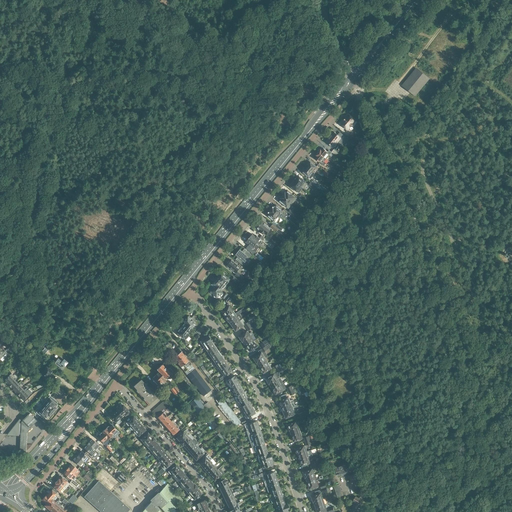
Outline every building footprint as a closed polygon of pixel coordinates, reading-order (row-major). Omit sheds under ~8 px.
[(493,80),(493,81),(493,82),(494,83),(511,99),(511,54),(495,78),(493,80)] [(428,79),(416,69),(403,85),(415,95),(428,79)] [(356,121),(353,119),(348,115),(347,115),(346,116),(346,117),(344,119),(351,125),(356,121)] [(351,125),(344,119),(343,121),(342,122),(341,123),(341,124),(340,124),(347,130),(351,125)] [(345,141),(344,140),(334,132),(333,133),(332,134),(332,135),(330,137),(339,144),(340,145),(341,143),(342,144),(345,141)] [(339,144),(330,137),(328,139),(327,139),(326,140),(326,141),(326,142),(333,148),(334,149),(339,144)] [(320,149),(318,152),(326,159),(329,155),(327,153),(328,152),(323,149),(322,150),(320,149)] [(361,151),(358,149),(353,155),(356,157),(361,151)] [(331,153),(338,158),(340,159),(341,156),(334,150),(331,153)] [(322,164),(326,159),(318,152),(313,157),(322,164)] [(315,174),(316,172),(318,169),(317,168),(310,162),(309,163),(308,163),(307,164),(308,165),(306,167),(315,174)] [(311,179),(315,174),(306,167),(304,169),(303,169),(302,170),(302,171),(302,172),(309,177),(311,179)] [(337,180),(339,177),(331,171),(329,174),(337,180)] [(296,179),(294,181),(303,188),(304,189),(307,184),(305,182),(298,176),(297,177),(296,178),(296,179)] [(325,194),(328,191),(322,186),(321,187),(313,180),(311,183),(325,194)] [(290,186),(297,192),(299,193),(303,188),(294,181),(292,183),(291,183),(290,185),(290,186)] [(283,195),(282,195),(292,204),(296,199),(293,196),(287,191),(285,193),(284,193),(283,194),(283,195)] [(292,204),(282,195),(282,196),(281,198),(279,201),(285,206),(288,208),(292,204)] [(270,210),(278,216),(282,219),(284,216),(283,215),(285,213),(275,205),(274,207),(273,207),(270,210)] [(278,216),(270,210),(268,213),(269,213),(267,215),(274,221),(278,216)] [(298,227),(301,223),(292,215),(291,214),(289,216),(291,218),(289,220),(298,227)] [(258,228),(257,229),(259,231),(263,235),(264,233),(267,235),(271,229),(264,224),(265,223),(263,221),(258,228)] [(273,224),(270,227),(282,237),(281,238),(284,241),(287,236),(273,224)] [(260,239),(260,238),(256,236),(255,237),(252,234),(249,238),(259,246),(265,239),(262,236),(260,239)] [(259,246),(249,238),(246,242),(249,245),(248,246),(252,249),(254,251),(255,250),(259,246)] [(244,249),(242,252),(240,250),(237,253),(236,255),(238,257),(236,259),(243,265),(247,261),(252,255),(244,249)] [(259,259),(257,262),(264,268),(266,265),(259,259)] [(228,264),(227,266),(236,273),(238,271),(239,272),(242,269),(240,268),(240,267),(232,260),(230,262),(229,261),(227,264),(228,264)] [(246,292),(255,280),(257,278),(249,271),(247,273),(248,274),(245,278),(238,272),(234,276),(240,281),(246,292)] [(219,275),(217,278),(225,285),(229,279),(222,273),(221,273),(219,276),(219,275)] [(213,284),(214,285),(220,290),(222,288),(224,290),(227,286),(225,285),(217,278),(214,281),(215,281),(213,284)] [(223,294),(220,290),(214,285),(213,284),(211,286),(212,288),(212,289),(209,292),(211,294),(213,293),(217,297),(219,295),(220,296),(223,294)] [(222,311),(226,316),(234,311),(229,304),(222,308),(223,310),(222,311)] [(229,322),(229,321),(245,310),(243,308),(238,311),(235,313),(234,311),(226,316),(225,316),(229,322)] [(229,321),(230,322),(230,323),(231,324),(233,326),(243,319),(242,318),(241,317),(239,319),(237,316),(240,314),(245,310),(229,321)] [(244,325),(246,328),(251,325),(251,324),(260,318),(257,313),(252,317),(252,318),(248,321),(248,322),(246,324),(244,325)] [(183,320),(185,323),(191,328),(194,324),(193,323),(194,322),(192,320),(189,316),(186,318),(185,318),(184,319),(184,320),(183,320)] [(236,331),(244,325),(246,324),(243,319),(233,326),(234,328),(235,330),(236,331)] [(261,319),(251,325),(246,328),(248,331),(252,328),(253,329),(263,322),(261,319)] [(181,328),(187,333),(188,333),(191,328),(185,323),(183,326),(182,326),(181,328)] [(199,329),(196,332),(200,334),(204,329),(201,326),(201,327),(199,329)] [(189,334),(188,333),(187,333),(181,328),(179,330),(177,333),(183,338),(185,340),(189,334)] [(243,342),(243,341),(251,336),(254,334),(252,332),(250,334),(247,331),(239,337),(243,342)] [(212,341),(211,340),(209,337),(210,337),(208,335),(201,340),(199,341),(201,344),(201,343),(203,346),(212,341)] [(251,336),(243,341),(244,342),(244,343),(245,344),(246,346),(254,341),(251,336)] [(272,336),(263,342),(265,345),(274,339),(272,336)] [(263,342),(260,344),(257,339),(254,341),(246,346),(248,348),(248,349),(249,350),(250,350),(250,351),(259,345),(261,349),(266,346),(265,345),(263,342)] [(206,349),(207,351),(214,346),(213,344),(212,341),(203,346),(205,349),(206,349)] [(208,353),(210,356),(218,351),(216,348),(214,346),(207,351),(208,352),(208,353)] [(2,351),(0,353),(0,359),(3,356),(5,355),(6,355),(7,357),(12,353),(8,349),(4,353),(2,351)] [(176,360),(179,365),(187,359),(180,349),(176,352),(178,354),(174,357),(176,360)] [(220,353),(218,351),(210,356),(212,359),(213,359),(214,361),(221,356),(219,354),(220,353)] [(257,363),(265,358),(262,353),(254,358),(257,363)] [(222,358),(221,356),(214,361),(215,362),(214,363),(217,366),(225,360),(223,358),(222,358)] [(58,358),(54,363),(59,367),(61,368),(62,369),(64,366),(65,366),(68,362),(64,359),(64,360),(63,359),(62,358),(60,360),(58,358)] [(259,365),(260,368),(268,363),(265,358),(257,363),(258,363),(258,364),(258,365),(259,365)] [(187,359),(179,365),(203,396),(211,390),(187,359)] [(218,366),(221,371),(228,366),(226,363),(227,363),(225,360),(217,366),(217,367),(218,366)] [(272,368),(268,363),(260,368),(262,370),(262,371),(263,372),(264,373),(272,368)] [(45,364),(38,372),(41,374),(40,375),(45,379),(48,376),(49,375),(52,371),(48,368),(49,367),(45,364)] [(156,369),(159,372),(166,378),(173,371),(170,367),(167,369),(162,364),(156,369)] [(225,378),(230,375),(229,373),(231,371),(231,370),(232,370),(230,367),(229,368),(228,366),(221,371),(222,372),(221,372),(223,376),(219,378),(221,380),(225,377),(225,378)] [(280,378),(277,372),(277,373),(276,371),(271,374),(272,375),(266,379),(269,384),(270,384),(280,378)] [(167,380),(166,378),(159,372),(152,379),(158,386),(162,382),(163,383),(167,380)] [(12,374),(4,380),(5,380),(8,384),(16,376),(15,374),(14,375),(12,374)] [(232,378),(230,375),(225,378),(226,378),(224,379),(226,381),(228,384),(229,383),(230,386),(237,382),(236,380),(237,379),(236,377),(235,377),(234,377),(232,378)] [(16,376),(8,384),(11,387),(17,382),(15,380),(16,379),(17,377),(16,376)] [(271,387),(272,388),(281,384),(283,383),(280,378),(270,384),(270,385),(271,387)] [(133,386),(149,404),(157,398),(141,379),(133,386)] [(17,382),(11,387),(14,390),(23,382),(21,381),(19,382),(18,383),(17,382)] [(23,382),(14,390),(17,394),(23,388),(21,386),(22,385),(24,384),(23,382)] [(232,392),(241,387),(239,384),(237,382),(230,386),(231,388),(230,388),(232,392)] [(283,383),(281,384),(272,388),(274,391),(275,393),(276,394),(284,389),(286,388),(283,383)] [(288,392),(293,389),(297,387),(295,383),(286,388),(288,392)] [(58,386),(54,391),(60,396),(64,392),(58,386)] [(23,388),(17,394),(20,397),(29,389),(27,387),(24,390),(23,388)] [(243,392),(242,390),(243,390),(241,387),(232,392),(234,395),(235,395),(236,396),(243,392)] [(29,389),(20,397),(23,400),(32,392),(29,389)] [(247,397),(245,394),(245,395),(243,392),(236,396),(237,398),(236,399),(238,402),(237,402),(237,403),(247,397)] [(286,394),(281,396),(283,399),(278,401),(281,407),(291,403),(294,402),(293,399),(290,400),(289,397),(288,397),(286,394)] [(48,402),(45,406),(53,412),(54,412),(56,409),(55,409),(56,408),(55,407),(56,404),(54,402),(55,400),(50,396),(46,401),(48,402)] [(249,403),(249,402),(248,400),(247,397),(237,403),(240,407),(241,406),(242,407),(249,403)] [(241,422),(224,399),(218,403),(236,426),(241,422)] [(164,400),(152,411),(156,415),(168,405),(164,400)] [(204,415),(208,412),(200,401),(196,404),(204,415)] [(214,411),(208,402),(204,405),(210,414),(214,411)] [(253,407),(252,407),(251,405),(250,405),(249,403),(242,407),(243,409),(242,409),(244,412),(253,407)] [(293,406),(291,403),(281,407),(282,408),(281,408),(282,410),(283,410),(283,412),(293,408),(300,405),(299,403),(293,406)] [(122,416),(122,417),(124,415),(127,418),(131,415),(127,410),(122,404),(121,404),(120,404),(120,405),(120,406),(121,407),(120,408),(119,407),(116,410),(117,410),(122,416)] [(40,408),(36,412),(41,417),(43,415),(46,417),(48,415),(49,416),(50,416),(51,416),(53,413),(52,413),(53,412),(45,406),(42,409),(40,408)] [(251,416),(255,413),(254,411),(253,407),(244,412),(245,416),(247,420),(252,418),(251,417),(251,416)] [(296,414),(293,408),(283,412),(285,415),(284,415),(285,417),(286,417),(286,418),(296,414)] [(120,419),(120,418),(122,416),(117,410),(114,413),(114,412),(111,415),(110,416),(116,423),(120,419)] [(162,421),(162,422),(167,417),(163,412),(158,417),(160,419),(160,420),(161,421),(162,421)] [(9,434),(9,435),(21,436),(20,444),(20,451),(20,452),(24,452),(26,452),(26,451),(26,444),(26,436),(27,433),(27,432),(27,431),(31,428),(29,427),(33,423),(36,420),(29,413),(29,414),(29,415),(26,417),(24,419),(23,418),(22,416),(9,432),(9,433),(9,434)] [(133,416),(125,423),(128,425),(129,424),(130,427),(137,421),(138,420),(136,418),(135,418),(133,416)] [(167,417),(162,422),(164,424),(163,424),(165,426),(166,426),(172,421),(170,418),(168,416),(167,417)] [(168,428),(170,431),(175,426),(176,424),(172,420),(172,421),(166,426),(166,427),(167,428),(168,428)] [(137,421),(130,427),(129,428),(132,430),(133,429),(135,431),(141,425),(142,424),(140,423),(139,423),(137,421)] [(247,430),(250,429),(258,426),(258,424),(257,422),(257,421),(256,421),(249,424),(246,425),(247,428),(246,428),(247,430)] [(289,431),(290,430),(299,427),(298,425),(299,424),(298,422),(297,422),(297,421),(287,425),(289,431)] [(111,424),(106,428),(113,435),(118,431),(116,428),(116,429),(111,424)] [(143,427),(141,425),(135,431),(134,432),(135,434),(136,434),(139,436),(146,430),(145,429),(145,428),(144,427),(143,427)] [(175,426),(170,431),(171,433),(172,433),(174,435),(176,433),(180,429),(177,427),(177,428),(176,427),(175,426)] [(252,434),(260,432),(259,430),(260,429),(259,427),(258,427),(258,426),(250,429),(247,430),(248,436),(252,434)] [(113,435),(106,428),(102,432),(109,440),(111,438),(113,439),(115,437),(113,435)] [(186,429),(183,432),(177,438),(177,439),(178,441),(179,440),(180,442),(187,436),(190,434),(192,432),(191,431),(189,433),(188,432),(186,429)] [(106,442),(109,440),(102,432),(100,434),(100,435),(98,437),(104,444),(105,443),(106,444),(107,443),(106,442)] [(250,441),(254,440),(262,437),(261,435),(262,435),(261,433),(260,432),(252,434),(248,436),(250,441)] [(303,439),(301,432),(292,435),(293,438),(292,438),(293,440),(294,442),(303,439)] [(145,445),(145,444),(152,438),(150,436),(151,435),(149,433),(148,434),(148,433),(141,439),(143,442),(142,443),(145,445)] [(187,436),(180,442),(181,442),(180,443),(182,446),(183,445),(184,446),(191,440),(187,436)] [(264,443),(264,442),(263,441),(264,440),(263,438),(262,438),(262,437),(254,440),(250,441),(252,447),(264,443)] [(149,449),(156,443),(155,441),(155,440),(153,438),(152,438),(145,444),(147,446),(147,447),(149,449)] [(88,443),(96,450),(99,453),(100,451),(97,448),(97,449),(96,448),(99,445),(98,444),(91,439),(89,441),(90,442),(89,442),(88,443)] [(194,443),(191,440),(184,446),(185,447),(184,448),(186,449),(187,449),(188,451),(195,445),(200,440),(199,439),(194,443)] [(99,453),(96,450),(88,443),(86,445),(84,448),(91,455),(94,457),(95,457),(96,457),(99,453)] [(153,454),(154,453),(161,447),(159,446),(159,445),(158,443),(157,443),(156,443),(149,449),(152,451),(151,452),(153,454)] [(254,452),(258,451),(266,448),(265,446),(266,446),(265,444),(264,443),(252,447),(254,452)] [(191,453),(192,455),(199,449),(199,448),(198,446),(197,447),(195,445),(188,451),(189,451),(188,452),(189,454),(191,453)] [(297,454),(307,451),(305,446),(296,449),(297,454)] [(157,459),(158,458),(165,452),(163,450),(163,449),(162,448),(161,448),(161,447),(154,453),(156,456),(155,457),(157,459)] [(199,450),(199,449),(192,455),(192,457),(193,458),(195,458),(196,460),(206,452),(205,451),(202,447),(199,450)] [(266,449),(266,448),(258,451),(254,452),(255,456),(256,455),(257,458),(259,457),(268,454),(267,452),(267,451),(267,449),(266,449)] [(299,458),(300,460),(309,457),(308,455),(310,454),(309,450),(307,451),(297,454),(298,455),(298,454),(298,455),(298,456),(299,458)] [(90,459),(87,457),(88,457),(81,452),(77,456),(84,461),(85,462),(86,461),(87,462),(90,459)] [(162,463),(169,457),(167,455),(167,454),(166,452),(165,453),(165,452),(158,458),(160,461),(159,461),(161,464),(162,463)] [(201,467),(202,467),(212,459),(209,455),(211,453),(209,452),(207,453),(207,454),(203,457),(204,458),(199,463),(200,465),(200,466),(201,467)] [(270,453),(268,454),(259,457),(261,463),(271,459),(272,459),(270,453)] [(80,466),(84,461),(77,456),(74,461),(80,466)] [(112,456),(109,458),(117,465),(119,463),(112,456)] [(311,456),(309,457),(300,460),(301,462),(300,463),(301,465),(302,465),(302,466),(311,463),(312,462),(313,465),(318,463),(316,457),(312,458),(311,456)] [(169,457),(162,463),(164,465),(163,466),(166,469),(173,462),(171,460),(172,459),(170,457),(169,457)] [(205,472),(206,471),(213,465),(214,465),(215,463),(212,459),(202,467),(204,469),(204,470),(205,472)] [(272,461),(271,459),(261,463),(262,468),(263,468),(264,468),(273,465),(273,464),(274,464),(273,462),(272,461)] [(350,462),(335,467),(338,476),(340,475),(341,476),(345,475),(345,473),(353,471),(350,462)] [(69,467),(67,469),(76,476),(80,472),(77,470),(78,469),(71,464),(70,464),(68,466),(69,467)] [(170,474),(171,473),(173,476),(180,470),(180,469),(180,468),(179,467),(178,467),(176,465),(172,468),(168,471),(170,474)] [(213,465),(206,471),(208,473),(208,474),(209,476),(210,476),(217,470),(215,468),(216,467),(214,465),(213,465)] [(218,469),(217,470),(210,476),(212,478),(212,479),(213,480),(214,480),(221,475),(224,473),(221,469),(223,467),(222,466),(218,469)] [(76,476),(67,469),(66,471),(65,471),(64,472),(64,473),(63,473),(70,479),(70,478),(73,480),(76,476)] [(303,472),(305,477),(315,474),(313,469),(303,472)] [(182,472),(180,470),(173,476),(172,476),(174,479),(175,478),(177,480),(184,474),(184,473),(183,471),(182,472)] [(265,481),(267,480),(276,477),(275,475),(275,474),(275,473),(274,472),(266,474),(265,472),(262,473),(263,476),(265,481)] [(121,483),(127,477),(121,473),(116,479),(121,483)] [(83,477),(85,479),(88,481),(86,484),(87,485),(92,480),(86,474),(83,477)] [(179,483),(179,482),(182,485),(188,479),(188,478),(187,476),(186,476),(184,474),(177,480),(177,481),(179,483)] [(307,481),(308,483),(317,480),(315,474),(305,477),(305,478),(306,478),(306,479),(307,481)] [(57,481),(64,487),(67,482),(61,476),(59,479),(58,479),(57,480),(57,481)] [(276,478),(276,477),(267,480),(265,481),(264,481),(266,487),(267,487),(269,486),(277,483),(277,481),(277,480),(276,478)] [(188,479),(182,485),(181,486),(183,488),(184,487),(186,490),(192,484),(192,483),(192,482),(191,481),(190,481),(188,479)] [(228,483),(229,483),(227,480),(225,481),(224,479),(216,483),(218,488),(228,483)] [(127,511),(130,509),(98,480),(84,496),(102,511),(127,511)] [(319,486),(317,480),(308,483),(309,486),(308,486),(309,488),(310,489),(319,486)] [(60,491),(64,487),(57,481),(57,482),(56,482),(55,483),(55,484),(53,486),(60,491)] [(159,491),(158,493),(150,499),(152,501),(157,506),(158,505),(164,511),(170,511),(174,509),(183,500),(176,492),(167,483),(160,491),(159,491)] [(220,490),(221,493),(229,489),(227,486),(229,485),(228,483),(218,488),(219,488),(220,490)] [(277,483),(269,486),(267,487),(268,492),(271,491),(279,489),(279,486),(278,484),(278,483),(277,483)] [(188,492),(190,495),(197,489),(196,488),(198,487),(195,485),(194,486),(192,484),(186,490),(185,490),(187,493),(188,492)] [(42,501),(46,504),(51,499),(53,497),(54,495),(59,499),(61,497),(62,496),(57,492),(53,488),(47,495),(46,495),(42,499),(43,500),(42,501)] [(197,489),(190,495),(189,495),(191,498),(192,497),(194,499),(201,493),(201,492),(200,490),(198,491),(197,489)] [(224,497),(233,493),(232,491),(230,491),(229,489),(221,493),(222,495),(223,495),(224,497)] [(272,497),(273,497),(281,494),(280,492),(281,491),(280,489),(279,489),(271,491),(272,494),(271,495),(272,497)] [(225,500),(226,503),(234,499),(232,496),(234,495),(233,493),(224,497),(225,500)] [(312,496),(313,502),(323,498),(321,493),(312,496)] [(72,504),(77,498),(73,494),(68,500),(72,504)] [(281,494),(273,497),(274,500),(271,501),(272,503),(275,502),(283,499),(282,497),(283,496),(282,495),(281,494)] [(51,499),(46,504),(45,505),(45,506),(47,507),(47,508),(49,510),(57,501),(55,503),(53,500),(54,499),(53,497),(51,499)] [(356,497),(353,501),(353,502),(354,502),(355,503),(354,505),(354,504),(353,506),(350,511),(355,511),(357,508),(360,503),(360,504),(361,502),(362,500),(361,500),(362,498),(360,497),(359,498),(356,497)] [(315,505),(316,507),(325,504),(323,498),(313,502),(314,502),(314,503),(315,505)] [(229,507),(237,503),(236,501),(235,501),(234,499),(226,503),(227,505),(228,505),(229,507)] [(276,508),(277,508),(285,505),(284,502),(284,500),(283,500),(283,499),(275,502),(276,506),(275,506),(276,508)] [(193,511),(195,511),(198,510),(207,505),(208,505),(205,500),(197,504),(195,506),(196,508),(193,511)] [(51,511),(52,511),(55,511),(61,506),(59,504),(60,504),(57,501),(49,510),(51,511)] [(162,511),(157,506),(152,501),(143,511),(141,511),(162,511)] [(237,503),(229,507),(229,509),(228,509),(229,511),(231,511),(238,509),(240,508),(237,503)]
